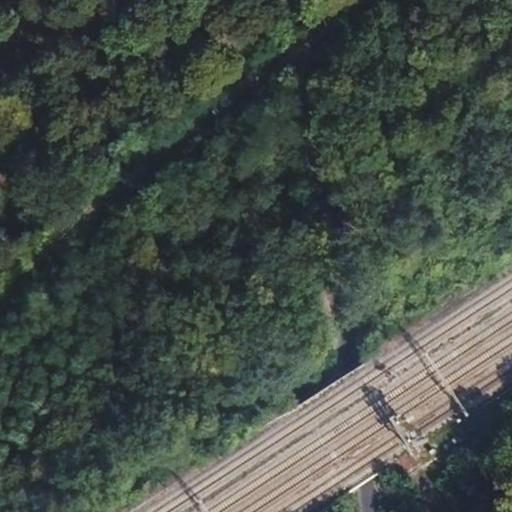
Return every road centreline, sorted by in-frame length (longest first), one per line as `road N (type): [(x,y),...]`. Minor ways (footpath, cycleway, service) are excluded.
road 1 (tertiary): [(289,0),(367,511)]
road 2 (track): [(363,485),(382,480),(477,498),(511,474)]
